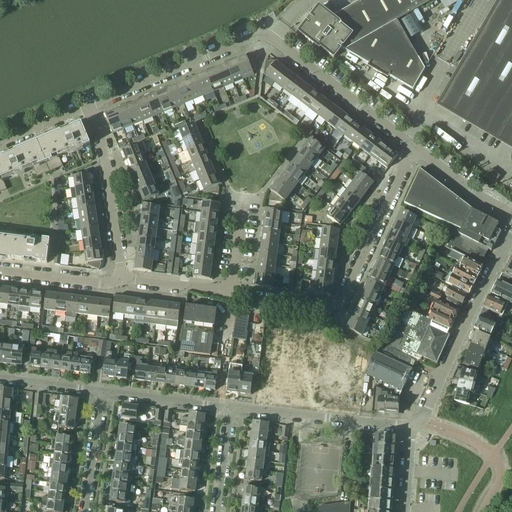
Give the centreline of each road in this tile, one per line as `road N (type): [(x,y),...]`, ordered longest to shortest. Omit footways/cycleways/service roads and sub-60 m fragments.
road 1 (residential): [(231,292),(339,305),(412,147)]
road 2 (residential): [(413,426),(511,233)]
road 3 (residential): [(86,106),(258,35),(273,38)]
road 4 (residential): [(229,409),(413,426)]
road 5 (residential): [(120,279),(103,148),(86,106)]
road 6 (residential): [(412,147),(273,38)]
road 7 (residential): [(100,392),(229,409)]
road 8 (residential): [(120,279),(100,284),(0,271)]
road 9 (residential): [(511,215),(412,147)]
road 10 (residential): [(100,392),(85,511)]
